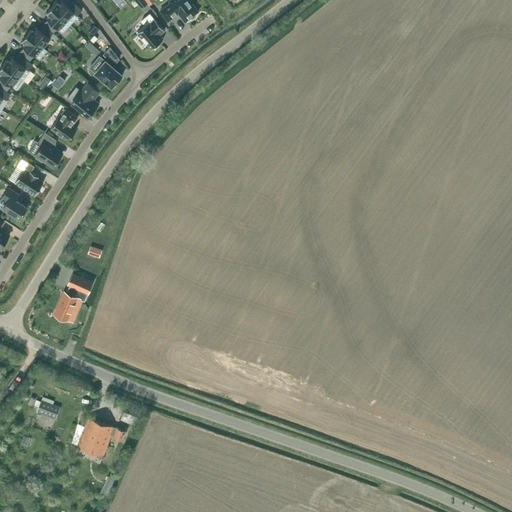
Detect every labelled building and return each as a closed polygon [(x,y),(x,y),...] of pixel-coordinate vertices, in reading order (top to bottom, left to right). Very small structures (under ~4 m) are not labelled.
[(52,6),(70,24),(79,16),(77,14),(82,10),(71,0),(66,0),(65,2),(62,0),(58,0),(58,1),(57,1),(52,6)] [(198,11),(190,0),(170,0),(171,0),(170,0),(170,1),(171,2),(160,10),(168,20),(179,12),(185,21),(198,11)] [(62,32),(70,24),(52,6),(47,11),(47,12),(44,15),(49,19),(44,24),(53,32),(58,28),(62,32)] [(137,32),(152,49),(153,47),(155,48),(159,45),(159,43),(164,38),(160,34),(165,30),(155,18),(154,18),(150,13),(142,20),(146,25),(137,32)] [(32,28),(27,34),(43,47),(51,38),(49,37),(53,32),(44,24),(39,29),(35,25),(32,28)] [(43,47),(27,34),(23,39),(23,40),(20,43),(25,47),(20,51),(30,59),(34,55),(39,59),(47,50),(43,47)] [(116,83),(123,76),(112,67),(115,64),(116,64),(120,59),(111,47),(105,54),(111,60),(108,63),(107,61),(97,73),(112,86),(115,83),(116,83)] [(71,49),(62,58),(67,62),(75,54),(71,49)] [(19,77),(23,80),(30,70),(29,69),(33,64),(19,53),(15,59),(10,55),(8,59),(7,58),(3,64),(20,77),(19,77)] [(0,76),(1,77),(0,78),(0,84),(7,90),(11,85),(13,86),(19,77),(20,77),(3,64),(0,68),(0,76)] [(46,75),(39,84),(45,88),(52,80),(46,75)] [(82,90),(72,102),(89,115),(99,103),(93,99),(99,91),(88,82),(82,90)] [(0,108),(2,109),(8,100),(7,99),(10,93),(0,86),(0,108)] [(44,104),(50,96),(46,93),(40,101),(44,104)] [(59,116),(51,128),(69,140),(77,129),(72,125),(78,117),(66,109),(60,117),(59,116)] [(42,145),(36,154),(37,156),(36,158),(42,162),(43,160),(54,166),(63,153),(52,146),(57,139),(45,131),(38,143),(42,145)] [(23,169),(15,182),(16,182),(35,194),(35,195),(44,182),(43,181),(43,182),(37,178),(38,176),(39,176),(32,171),(35,166),(22,158),(17,166),(23,169)] [(20,218),(28,206),(16,199),(20,194),(9,187),(2,197),(8,200),(4,207),(20,218)] [(0,247),(1,248),(9,235),(0,228),(0,227),(4,222),(0,219),(0,247)] [(86,299),(94,281),(74,272),(68,284),(70,285),(67,292),(65,291),(55,314),(68,320),(68,319),(73,321),(76,312),(72,310),(78,296),(86,299)] [(88,416),(77,444),(105,454),(113,435),(116,436),(116,437),(124,440),(127,431),(88,416)]
